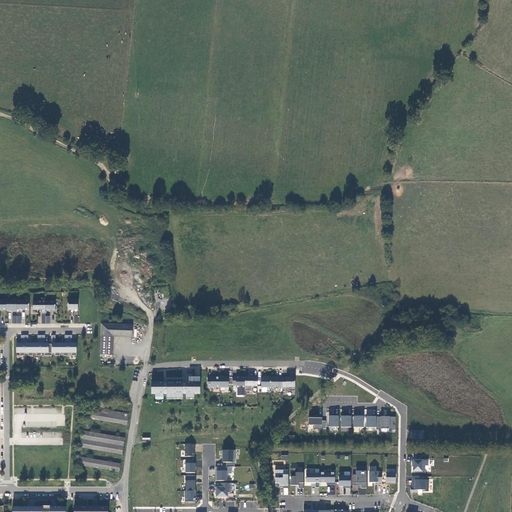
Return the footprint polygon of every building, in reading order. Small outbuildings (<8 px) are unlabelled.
[(44,310),(44,301),(44,298),(40,298),(40,301),(32,301),(32,310),(41,310),(41,314),(44,314),(44,310)] [(16,311),(16,310),(16,300),(6,300),(6,310),(10,310),(10,311),(16,311)] [(28,300),(16,300),(16,310),(28,310),(28,300)] [(67,300),(67,310),(77,310),(77,300),(67,300)] [(49,301),(44,301),(44,310),(55,310),(55,305),(54,305),(54,301),(49,301)] [(101,324),(101,336),(100,354),(112,354),(113,336),(131,337),(131,324),(101,324)] [(24,356),(24,353),(24,335),(20,335),(20,343),(15,343),(15,353),(19,353),(19,356),(24,356)] [(32,353),(32,343),(27,343),(27,335),(24,335),(24,353),(27,353),(27,356),(32,356),(32,353)] [(40,335),(37,335),(37,343),(32,343),(32,353),(35,353),(35,356),(40,356),(40,353),(40,335)] [(44,335),(40,335),(40,353),(44,353),(44,356),(51,356),(51,353),(51,343),(44,343),(44,335)] [(54,343),(54,335),(51,335),(51,343),(51,353),(54,353),(54,356),(59,356),(59,353),(59,343),(54,343)] [(64,343),(59,343),(59,353),(63,353),(63,356),(67,356),(67,353),(67,335),(64,335),(64,343)] [(71,335),(67,335),(67,353),(71,353),(71,356),(76,356),(76,343),(71,343),(71,335)] [(163,382),(151,382),(151,393),(155,393),(155,397),(163,397),(163,393),(166,393),(166,397),(182,397),(182,393),(185,393),(185,397),(194,397),(194,393),(199,393),(199,377),(188,377),(188,382),(185,382),(185,383),(182,383),(182,382),(166,382),(166,383),(163,383),(163,382)] [(207,387),(220,387),(219,377),(207,377),(207,387)] [(219,377),(220,387),(228,387),(228,384),(232,384),(232,377),(219,377)] [(236,384),(236,387),(237,387),(237,395),(245,395),(245,391),(245,377),(232,377),(232,384),(236,384)] [(257,377),(245,377),(245,391),(251,391),(251,386),(257,386),(257,377)] [(261,377),(261,387),(270,387),(270,377),(261,377)] [(282,377),(270,377),(270,387),(282,387),(282,377)] [(295,377),(282,377),(282,387),(288,387),(288,391),(295,391),(295,377)] [(84,419),(126,425),(128,414),(101,410),(101,413),(85,410),(84,419)] [(341,416),(328,416),(328,427),(341,427),(341,416)] [(353,416),(341,416),(341,427),(353,428),(353,416)] [(365,416),(353,416),(353,428),(364,428),(365,416)] [(376,417),(365,416),(364,428),(376,428),(376,417)] [(326,429),(326,421),(322,420),(322,417),(308,417),(308,424),(314,425),(314,428),(326,429)] [(396,417),(376,417),(376,428),(376,430),(382,430),(382,427),(389,427),(389,430),(396,430),(396,417)] [(124,438),(82,431),(79,448),(121,455),(124,438)] [(195,445),(184,444),(184,457),(195,457),(195,445)] [(78,457),(76,465),(118,472),(120,464),(78,457)] [(412,471),(428,472),(429,460),(413,459),(412,471)] [(194,460),(185,460),(185,473),(197,473),(197,464),(194,464),(194,460)] [(216,466),(216,480),(227,480),(227,473),(232,473),(232,462),(223,462),(223,466),(216,466)] [(382,471),(376,471),(376,466),(369,466),(369,482),(382,482),(382,471)] [(356,474),(353,474),(353,485),(361,485),(361,488),(366,488),(366,467),(356,467),(356,474)] [(274,484),(288,485),(288,470),(275,469),(274,484)] [(306,469),(306,486),(319,486),(319,482),(335,483),(335,472),(319,471),(319,470),(306,469)] [(386,469),(386,482),(396,482),(396,469),(386,469)] [(299,485),(298,487),(303,487),(304,471),(291,471),(291,484),(299,485)] [(339,487),(350,487),(351,472),(339,472),(339,487)] [(196,476),(184,476),(184,491),(197,490),(197,480),(196,480),(196,476)] [(424,476),(412,476),(411,493),(422,493),(422,492),(428,492),(428,479),(424,479),(424,476)] [(231,483),(217,483),(217,487),(215,487),(215,498),(229,498),(229,493),(231,493),(231,483)] [(337,485),(328,485),(327,495),(336,495),(337,485)] [(197,490),(184,491),(184,503),(197,503),(197,490)] [(65,511),(66,507),(57,507),(57,500),(53,500),(53,507),(42,507),(35,507),(31,507),(31,500),(27,500),(27,507),(14,507),(13,511),(65,511)] [(73,500),(73,511),(107,511),(108,507),(96,507),(96,500),(93,500),(93,507),(87,507),(87,500),(73,500)]
